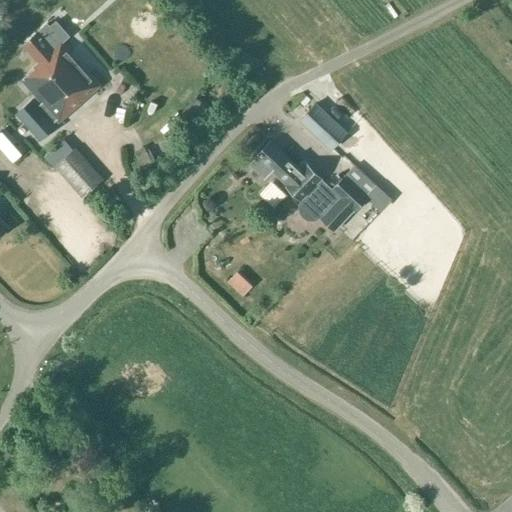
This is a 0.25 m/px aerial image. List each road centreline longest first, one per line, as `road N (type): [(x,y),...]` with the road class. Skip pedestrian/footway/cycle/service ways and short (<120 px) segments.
road 1 (unclassified): [(142,267),(154,218),(262,105),(462,0)]
road 2 (unclassified): [(454,511),(372,429),(283,372),(164,271),(142,267)]
road 3 (unclassified): [(32,322),(58,318),(102,280),(142,267)]
